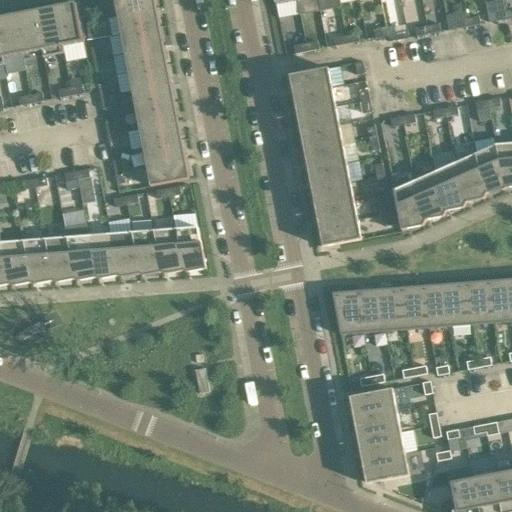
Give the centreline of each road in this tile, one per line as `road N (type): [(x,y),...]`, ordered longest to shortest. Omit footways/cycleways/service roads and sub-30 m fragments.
road 1 (residential): [(333,499),(242,0)]
road 2 (residential): [(192,0),(279,477)]
road 3 (residential): [(279,477),(0,370)]
